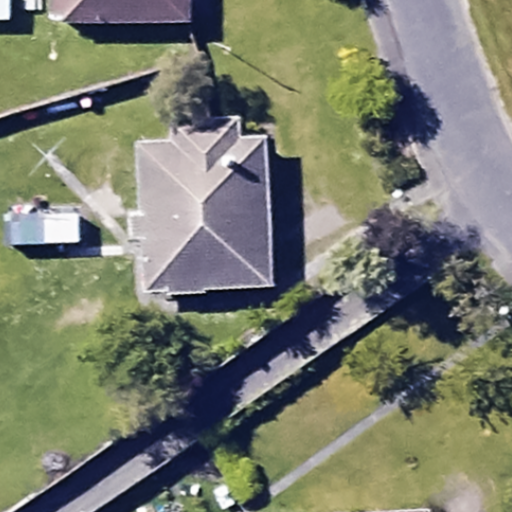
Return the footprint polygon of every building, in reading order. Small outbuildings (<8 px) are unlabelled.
[(11,0),(0,0),(0,37),(9,38),(11,0)] [(182,0),(36,0),(37,25),(182,27),(182,0)] [(264,127),(144,126),(143,290),(262,291),(264,127)] [(74,221),(20,221),(19,259),(73,260),(74,221)] [(217,510),(216,511),(421,511),(421,501),(217,510)]
